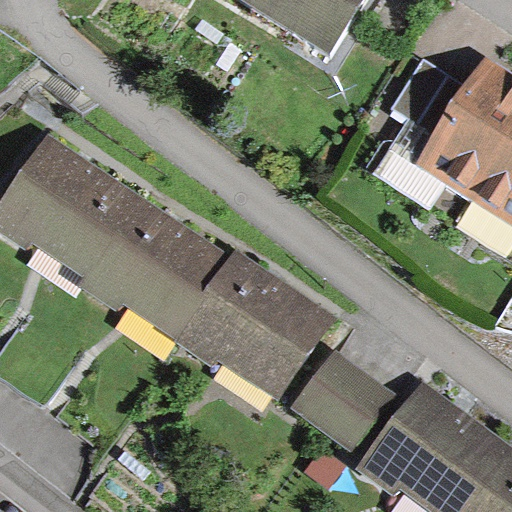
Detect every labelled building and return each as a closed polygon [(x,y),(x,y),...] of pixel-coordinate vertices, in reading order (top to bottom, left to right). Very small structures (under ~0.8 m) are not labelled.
[(240,0),(325,52),(358,0),(240,0)] [(475,80),(422,46),(385,103),(438,137),(409,182),(503,243),(511,229),(511,71),(489,57),(475,80)] [(0,227),(86,286),(144,201),(84,161),(51,138),(0,212),(0,227)] [(171,218),(144,201),(86,286),(176,342),(233,256),(171,218)] [(281,401),(337,316),(273,272),(239,248),(233,256),(176,342),(214,367),(218,360),(281,401)] [(293,407),(364,458),(407,399),(335,348),(293,407)] [(462,408),(422,379),(407,399),(364,458),(356,468),(394,495),(400,487),(435,511),(458,511),(509,442),(462,408)] [(511,511),(511,444),(509,442),(458,511),(511,511)]
